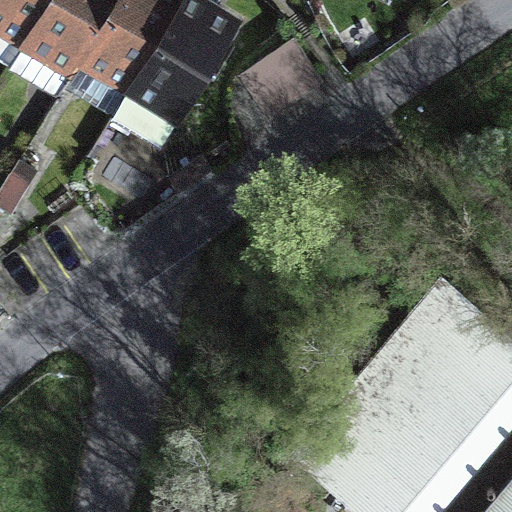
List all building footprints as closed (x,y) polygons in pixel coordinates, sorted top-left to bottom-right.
[(0,0),(0,23),(26,40),(50,0),(0,0)] [(50,0),(26,40),(74,69),(83,56),(117,0),(50,0)] [(117,0),(83,56),(133,86),(185,0),(117,0)] [(196,0),(185,0),(133,86),(181,115),(236,24),(196,0)] [(321,78),(294,37),(253,65),(281,105),(321,78)] [(304,451),(377,511),(396,511),(511,375),(511,343),(443,286),(304,451)] [(511,511),(511,477),(482,511),(511,511)]
